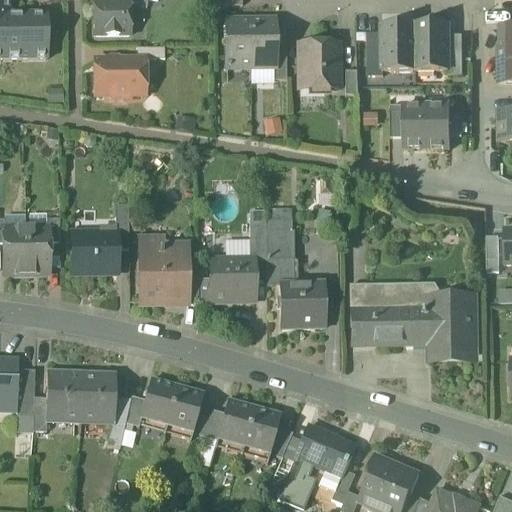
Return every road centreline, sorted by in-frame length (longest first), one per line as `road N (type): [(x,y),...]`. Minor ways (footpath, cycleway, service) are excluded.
road 1 (residential): [(511,452),(96,328),(0,314)]
road 2 (residential): [(478,190),(475,2),(445,2)]
road 3 (residential): [(445,2),(298,4)]
road 4 (residential): [(75,0),(77,127)]
